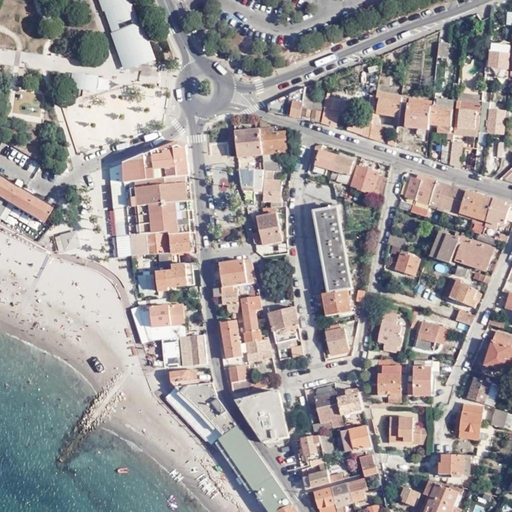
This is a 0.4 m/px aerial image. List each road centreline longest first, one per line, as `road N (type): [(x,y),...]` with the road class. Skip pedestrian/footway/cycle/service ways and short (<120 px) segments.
road 1 (tertiary): [(483,0),(245,87)]
road 2 (residential): [(316,131),(298,181),(296,244),(322,377)]
road 3 (residential): [(358,368),(399,158)]
road 4 (residential): [(197,104),(162,138),(81,169),(55,193)]
road 5 (residential): [(204,106),(196,124),(207,259)]
road 6 (residential): [(358,368),(391,511)]
road 7 (residential): [(456,384),(511,251)]
road 8 (residential): [(284,387),(250,248)]
road 9 (residential): [(207,259),(227,400)]
road 10 (residential): [(227,400),(304,511)]
